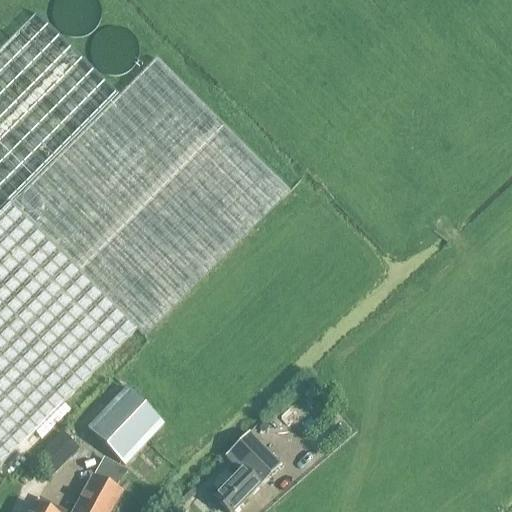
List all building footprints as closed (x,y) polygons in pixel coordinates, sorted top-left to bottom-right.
[(0,212),(117,96),(37,16),(0,52),(0,212)] [(155,59),(0,214),(0,465),(3,468),(79,391),(139,330),(146,336),(290,190),(155,59)] [(157,429),(122,394),(87,430),(122,464),(157,429)] [(212,499),(226,511),(234,511),(259,486),(259,485),(278,464),(244,433),(222,457),(237,471),(230,479),(223,472),(210,486),(218,493),(212,499)] [(79,448),(65,434),(36,462),(49,476),(79,448)] [(66,511),(39,496),(30,511),(109,511),(120,493),(112,488),(124,472),(101,459),(91,477),(90,477),(71,511),(66,511)]
